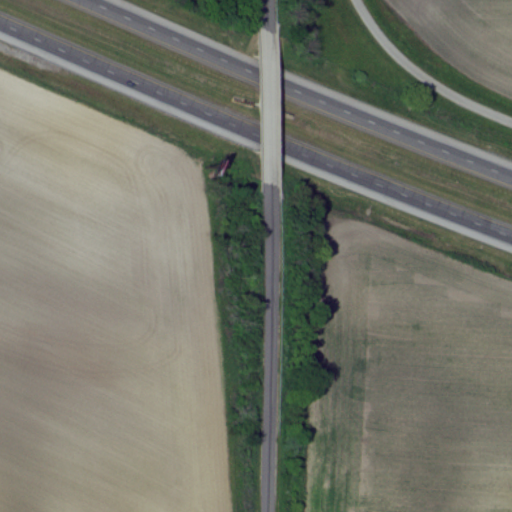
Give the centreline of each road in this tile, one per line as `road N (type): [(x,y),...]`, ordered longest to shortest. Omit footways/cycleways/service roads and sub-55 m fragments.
road 1 (motorway): [(0,23),(511,238)]
road 2 (motorway): [(511,177),(80,0)]
road 3 (residential): [(266,511),(257,184)]
road 4 (residential): [(257,184),(256,28)]
